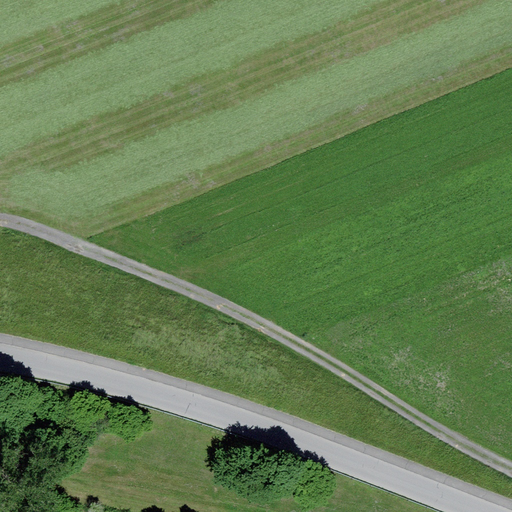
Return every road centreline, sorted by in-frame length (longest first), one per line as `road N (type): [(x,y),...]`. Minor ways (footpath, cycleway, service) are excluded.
road 1 (track): [(511,463),(279,333),(0,220)]
road 2 (unclassified): [(479,511),(223,415),(0,356)]
